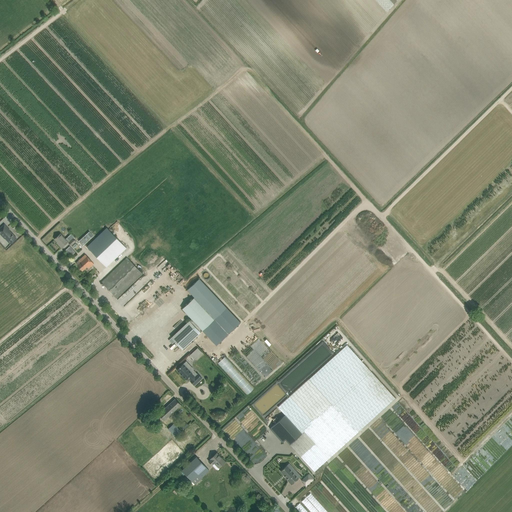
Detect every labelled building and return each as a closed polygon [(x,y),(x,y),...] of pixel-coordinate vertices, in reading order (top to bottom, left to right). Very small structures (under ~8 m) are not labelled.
[(4,224),(0,227),(0,234),(4,239),(5,239),(10,244),(17,238),(10,231),(11,230),(4,224)] [(107,267),(110,264),(126,248),(108,229),(107,228),(91,243),(87,247),(107,267)] [(61,248),(65,244),(68,242),(71,245),(76,241),(73,238),(70,241),(67,237),(66,239),(61,234),(55,239),(59,244),(59,245),(61,248)] [(74,257),(78,253),(72,247),(68,250),(74,257)] [(85,254),(76,263),(77,265),(83,271),(87,266),(89,268),(94,264),(85,254)] [(127,258),(105,279),(102,282),(117,298),(120,295),(142,274),(127,258)] [(168,260),(159,268),(162,272),(171,264),(168,260)] [(175,334),(171,337),(183,349),(186,346),(201,332),(200,332),(202,330),(202,331),(216,345),(240,322),(227,308),(199,279),(187,290),(194,297),(194,298),(182,309),(192,319),(190,321),(189,320),(175,334)] [(140,282),(119,299),(125,307),(137,297),(135,294),(138,292),(137,291),(143,285),(140,282)] [(175,306),(165,315),(167,317),(177,308),(175,306)] [(337,335),(333,341),(337,344),(341,338),(337,335)] [(314,471),(318,468),(358,433),(395,399),(347,345),(309,379),(278,407),(285,415),(270,428),(282,443),(286,440),(290,444),(314,471)] [(197,348),(193,352),(198,357),(202,352),(197,348)] [(250,395),(256,390),(226,359),(220,364),(250,395)] [(202,364),(206,369),(211,365),(208,360),(202,364)] [(183,363),(177,370),(186,380),(188,378),(190,380),(190,381),(194,385),(202,378),(198,373),(197,374),(193,369),(191,371),(183,363)] [(164,420),(177,408),(181,405),(175,399),(159,414),(164,420)] [(175,436),(176,435),(180,432),(173,425),(168,429),(169,430),(175,436)] [(209,461),(212,465),(217,470),(225,462),(217,453),(211,459),(209,461)] [(195,484),(206,474),(209,471),(197,457),(193,460),(182,470),(195,484)] [(287,465),(280,471),(286,477),(285,478),(288,480),(292,485),(301,476),(297,472),(295,474),(287,465)] [(308,474),(301,480),(303,483),(306,487),(314,479),(309,473),(308,474)]
